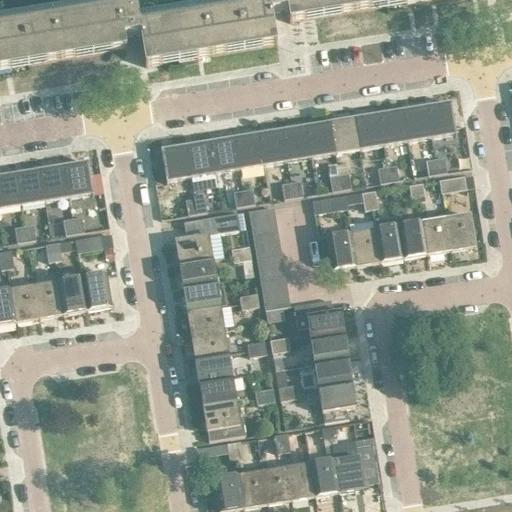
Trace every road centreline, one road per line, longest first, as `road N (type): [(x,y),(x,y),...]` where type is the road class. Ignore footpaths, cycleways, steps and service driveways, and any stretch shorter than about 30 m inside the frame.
road 1 (residential): [(122,121),(482,60)]
road 2 (residential): [(411,511),(374,305),(511,283)]
road 3 (residential): [(40,511),(13,366),(157,342)]
road 4 (residential): [(157,342),(122,121)]
road 5 (residential): [(511,255),(482,60)]
road 6 (residential): [(183,511),(157,342)]
road 7 (residential): [(0,141),(122,121)]
